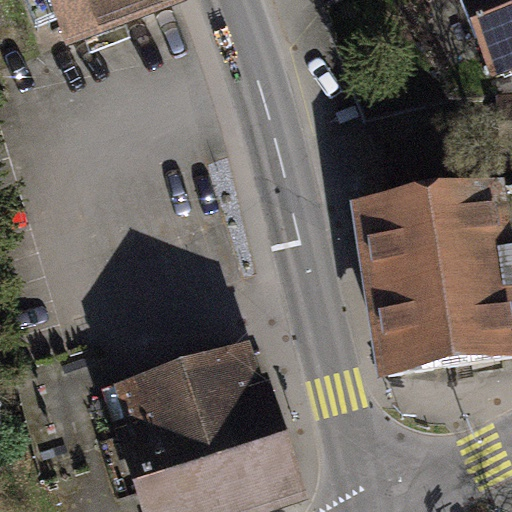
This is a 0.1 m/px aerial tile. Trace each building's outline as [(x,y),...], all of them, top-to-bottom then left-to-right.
[(50,0),(69,45),(176,2),(175,0),(50,0)] [(511,0),(462,0),(492,76),(511,67),(511,0)] [(511,98),(499,99),(503,156),(511,155),(511,98)] [(511,194),(365,217),(390,377),(511,357),(511,194)] [(145,511),(270,511),(301,502),(264,390),(252,394),(241,360),(190,376),(192,382),(132,401),(129,390),(105,398),(119,441),(122,440),(145,511)]
